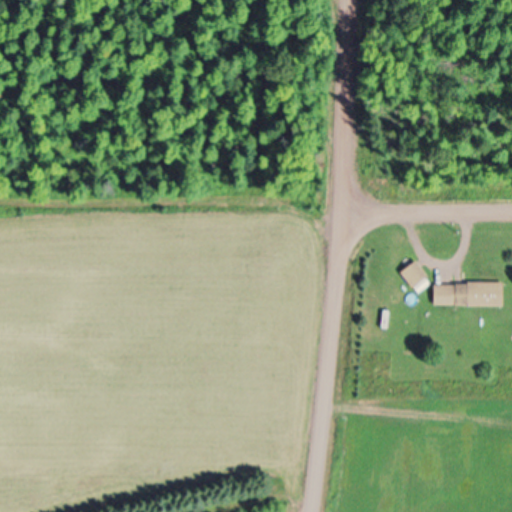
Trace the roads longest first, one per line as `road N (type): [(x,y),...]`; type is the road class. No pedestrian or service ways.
road 1 (residential): [(316,511),(345,216),(353,0)]
road 2 (residential): [(345,216),(511,215)]
